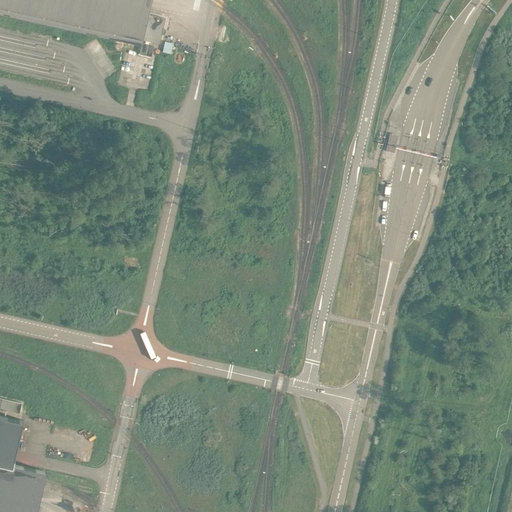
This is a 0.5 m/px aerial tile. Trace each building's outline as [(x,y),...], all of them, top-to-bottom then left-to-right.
[(0,0),(0,10),(140,42),(140,40),(151,42),(159,44),(164,18),(146,14),(146,13),(149,0),(0,0)] [(163,51),(171,52),(172,42),(165,41),(163,51)] [(141,42),(140,54),(152,55),(153,43),(141,42)] [(387,150),(393,151),(396,136),(390,135),(387,150)] [(21,403),(0,398),(0,409),(19,413),(21,403)] [(0,461),(13,464),(22,420),(18,419),(0,414),(0,461)] [(44,471),(13,464),(0,461),(0,511),(34,511),(42,482),(44,471)]
